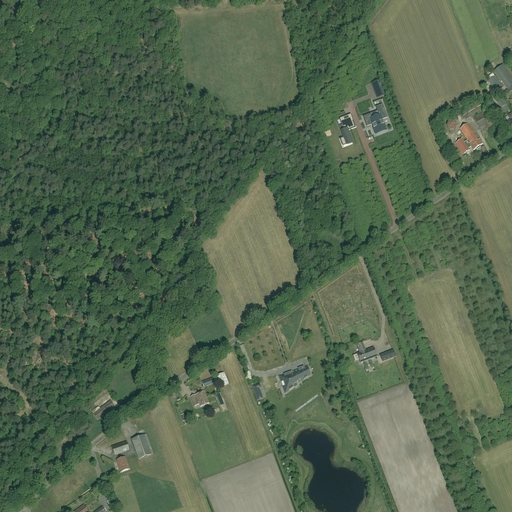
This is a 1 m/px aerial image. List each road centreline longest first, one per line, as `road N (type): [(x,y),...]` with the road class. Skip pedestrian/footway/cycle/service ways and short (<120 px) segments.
road 1 (unclassified): [(20,511),(104,434),(511,147)]
road 2 (track): [(197,214),(167,285),(104,342),(52,426)]
road 3 (track): [(4,229),(56,215),(197,214)]
road 4 (track): [(96,32),(151,13),(220,9),(225,0)]
road 5 (track): [(0,47),(88,37),(103,0)]
